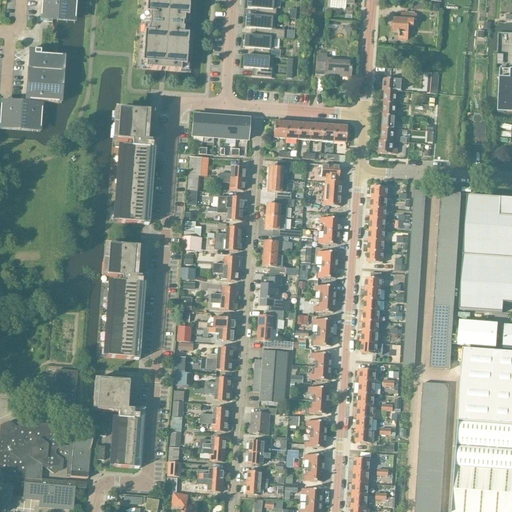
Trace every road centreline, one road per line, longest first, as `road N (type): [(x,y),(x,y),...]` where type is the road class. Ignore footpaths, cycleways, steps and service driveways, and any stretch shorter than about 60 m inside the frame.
road 1 (residential): [(225,107),(174,109),(146,485),(101,483),(94,511)]
road 2 (residential): [(231,511),(257,109)]
road 3 (residential): [(360,169),(337,511)]
road 4 (unclassified): [(360,169),(511,177)]
